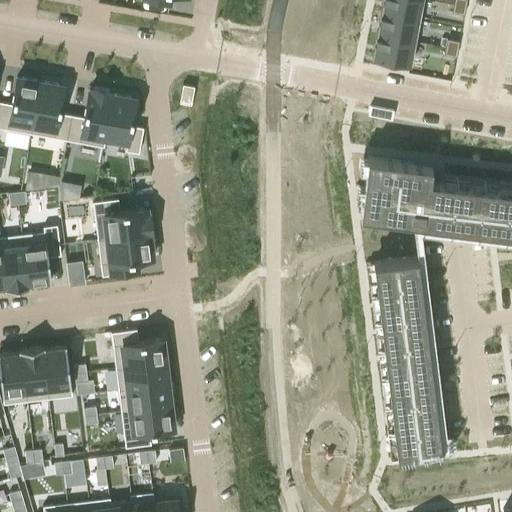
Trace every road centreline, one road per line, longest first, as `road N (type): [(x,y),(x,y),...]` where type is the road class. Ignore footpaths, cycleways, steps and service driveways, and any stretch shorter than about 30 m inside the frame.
road 1 (residential): [(198,54),(511,117)]
road 2 (residential): [(163,48),(157,80),(181,297)]
road 3 (residential): [(209,511),(181,297)]
road 4 (residential): [(0,318),(181,297)]
road 5 (residential): [(0,20),(163,48)]
